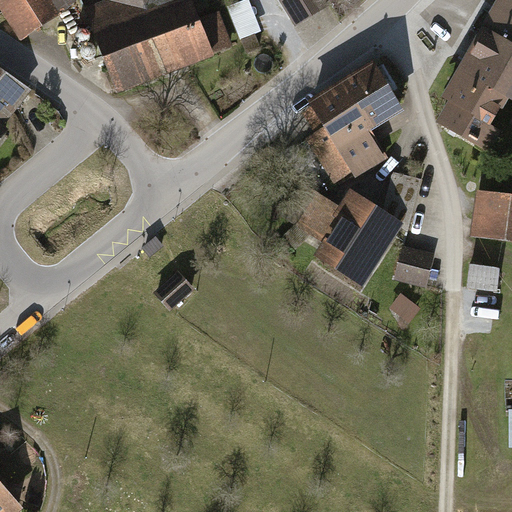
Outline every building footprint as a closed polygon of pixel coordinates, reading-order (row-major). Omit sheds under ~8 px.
[(78,0),(0,0),(0,8),(20,41),(62,14),(78,0)] [(102,0),(84,8),(118,94),(216,55),(215,52),(233,45),(220,11),(202,19),(194,0),(102,0)] [(246,0),(229,7),(241,39),(263,31),(250,0),(246,0)] [(279,0),(296,26),(330,6),(325,0),(279,0)] [(511,0),(500,0),(445,96),(453,100),(440,123),(489,151),(501,131),(492,126),(501,110),(503,112),(509,100),(511,95),(511,0)] [(83,30),(79,30),(75,33),(74,37),(75,41),(78,44),(82,45),(86,44),(89,40),(89,36),(87,32),(83,30)] [(90,47),(85,47),(82,50),(80,54),(81,58),(84,61),(88,62),(92,60),(95,57),(95,53),(93,49),(90,47)] [(379,68),(375,62),(313,101),(316,105),(303,114),(314,132),(303,139),(335,188),(354,175),(357,179),(391,157),(374,130),(407,109),(395,92),(401,88),(385,64),(379,68)] [(0,142),(10,129),(4,124),(28,90),(0,69),(0,142)] [(422,179),(394,172),(387,203),(415,210),(422,179)] [(384,211),(353,192),(342,209),(303,184),(282,217),(323,243),(316,255),(366,286),(402,228),(405,224),(384,211)] [(511,197),(479,193),(472,240),(511,245),(511,197)] [(415,210),(387,203),(384,211),(405,224),(402,228),(409,232),(415,210)] [(294,226),(282,238),(295,250),(307,238),(294,226)] [(156,236),(142,248),(151,258),(164,246),(156,236)] [(437,254),(405,246),(396,280),(428,288),(437,254)] [(500,269),(469,266),(467,290),(498,293),(500,269)] [(180,271),(156,292),(172,310),(196,289),(180,271)] [(402,293),(391,308),(411,324),(422,309),(402,293)] [(1,456),(4,460),(12,454),(8,449),(1,456)] [(0,476),(0,511),(25,511),(29,509),(0,476)]
